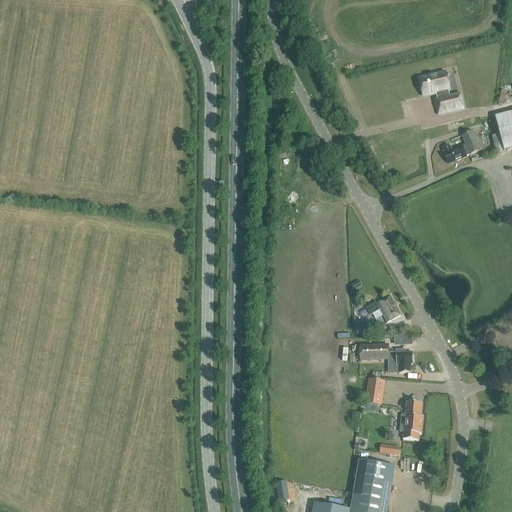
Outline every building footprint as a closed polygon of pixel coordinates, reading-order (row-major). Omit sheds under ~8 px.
[(436,101),(439,114),(463,109),(459,95),(449,97),(448,91),(449,90),(445,73),(420,80),(424,96),(436,93),(438,100),(436,101)] [(397,103),(374,111),(379,125),(402,117),(397,103)] [(511,109),(491,114),(499,149),(511,146),(511,109)] [(465,121),(476,118),(474,112),(464,115),(465,121)] [(444,148),(443,150),(445,155),(448,165),(455,162),(467,158),(466,157),(481,152),(473,133),(462,137),(465,146),(452,152),(450,148),(449,146),(447,146),(445,147),(444,148)] [(356,283),(351,286),(354,291),(359,288),(356,283)] [(379,310),(387,323),(401,316),(390,297),(370,308),(373,314),(379,310)] [(385,332),(384,324),(367,327),(367,323),(355,325),(353,326),(354,335),(357,335),(385,332)] [(407,343),(406,338),(411,338),(411,337),(395,337),(395,345),(405,345),(407,343)] [(361,361),(396,359),(396,365),(398,365),(398,374),(410,373),(410,364),(413,364),(412,354),(406,354),(406,352),(396,353),(396,354),(389,354),(388,346),(360,347),(361,361)] [(369,379),(365,403),(381,406),(385,382),(381,381),(380,381),(369,379)] [(422,404),(407,402),(406,416),(402,415),(400,433),(404,433),(403,440),(418,442),(419,435),(421,435),(423,417),(421,417),(422,404)] [(390,447),(389,456),(398,458),(400,449),(390,447)] [(387,511),(395,467),(359,461),(351,510),(350,511),(387,511)] [(286,483),(276,484),(279,501),(289,500),(286,483)]
